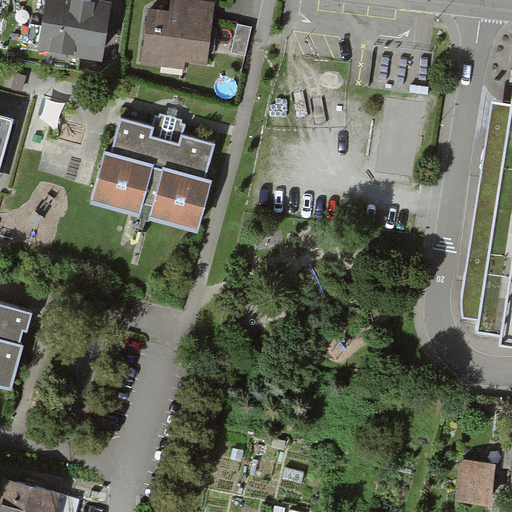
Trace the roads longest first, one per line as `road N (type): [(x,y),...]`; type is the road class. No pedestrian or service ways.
road 1 (residential): [(484,0),(436,316),(462,359),(511,370)]
road 2 (residential): [(121,511),(169,331)]
